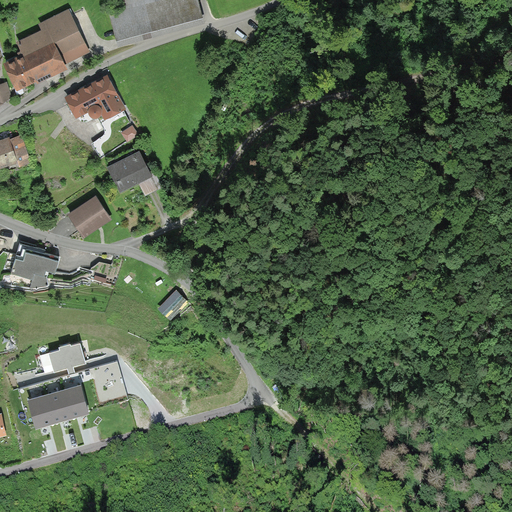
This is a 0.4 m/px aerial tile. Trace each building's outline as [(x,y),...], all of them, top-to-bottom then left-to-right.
[(105,0),(119,44),(202,19),(196,0),(105,0)] [(65,65),(89,53),(79,32),(69,10),(39,25),(42,31),(16,43),(21,52),(17,54),(19,57),(20,60),(54,43),(65,65)] [(19,57),(4,64),(16,92),(37,82),(38,84),(67,71),(65,65),(54,43),(20,60),(19,57)] [(108,75),(65,97),(76,120),(88,113),(89,115),(90,117),(91,118),(92,119),(93,119),(94,120),(95,120),(97,120),(98,119),(100,118),(101,117),(102,116),(105,121),(126,109),(108,75)] [(7,83),(0,84),(0,106),(11,99),(7,83)] [(132,122),(121,131),(128,141),(139,132),(132,122)] [(0,171),(3,171),(1,166),(18,160),(20,164),(31,160),(21,132),(11,135),(10,133),(0,136),(0,171)] [(136,147),(107,162),(121,190),(139,181),(151,175),(136,147)] [(151,175),(139,181),(145,193),(162,185),(155,172),(151,175)] [(96,191),(67,210),(84,236),(101,225),(114,217),(96,191)] [(58,255),(26,245),(24,254),(17,252),(11,271),(32,277),(29,286),(45,286),(48,283),(47,275),(44,274),(44,273),(46,266),(55,268),(58,255)] [(176,288),(159,306),(172,318),(189,300),(176,288)] [(60,345),(49,348),(54,368),(86,360),(84,353),(80,338),(70,341),(70,339),(59,342),(60,345)] [(82,376),(91,408),(128,397),(125,387),(118,358),(80,369),(82,376)] [(82,376),(27,391),(36,423),(48,419),(60,416),(77,412),(91,408),(82,376)]
